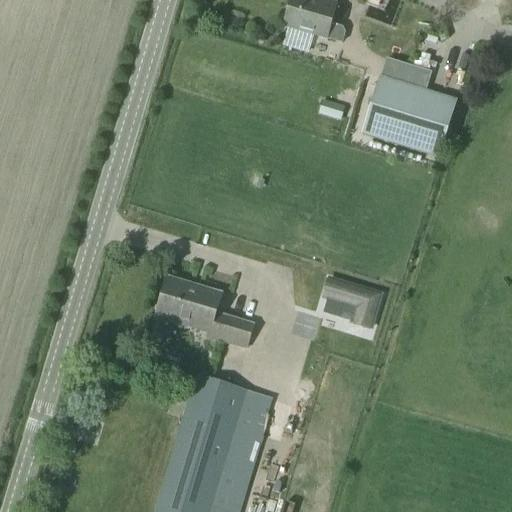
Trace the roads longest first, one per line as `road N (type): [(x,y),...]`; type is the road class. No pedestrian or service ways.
road 1 (tertiary): [(7,511),(163,0)]
road 2 (unknown): [(94,225),(246,277),(267,306),(266,388)]
